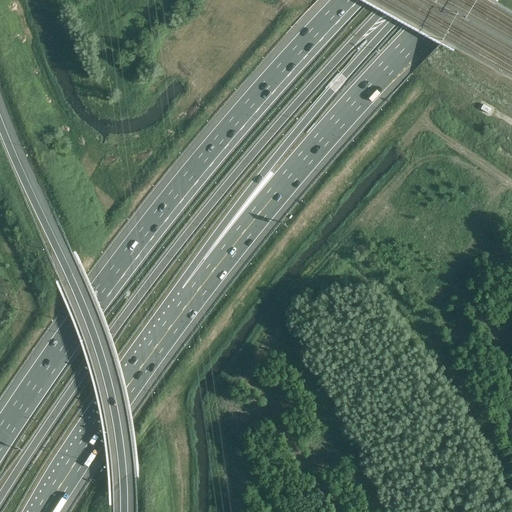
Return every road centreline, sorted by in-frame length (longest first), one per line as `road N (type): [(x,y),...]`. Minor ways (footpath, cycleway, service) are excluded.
road 1 (motorway): [(0,497),(191,226),(392,0)]
road 2 (motorway): [(349,0),(206,158),(0,438)]
road 3 (motorway): [(123,511),(104,369),(0,125)]
road 4 (motorway): [(192,297),(306,155),(453,0)]
road 5 (motorway): [(192,297),(266,168),(416,0)]
road 6 (motorway): [(42,511),(192,297)]
